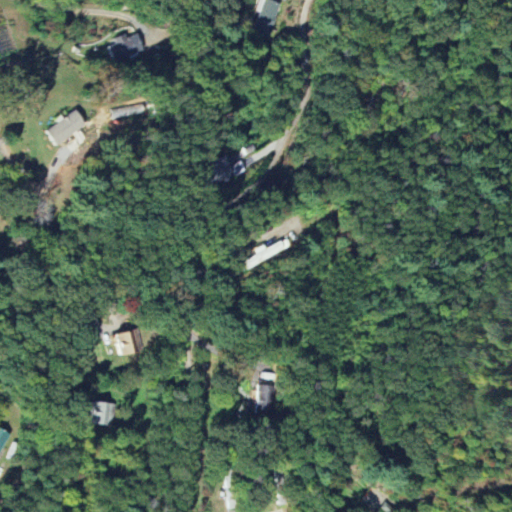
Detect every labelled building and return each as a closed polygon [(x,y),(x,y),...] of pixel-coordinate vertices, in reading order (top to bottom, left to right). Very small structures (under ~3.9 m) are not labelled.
[(269,39),(279,4),(266,0),(260,0),(251,33),(269,39)] [(107,43),(113,62),(141,53),(135,34),(107,43)] [(86,127),(76,111),(45,131),(55,146),(86,127)] [(197,165),(202,187),(232,180),(226,157),(197,165)] [(116,356),(138,351),(133,329),(111,335),(116,356)] [(271,382),(257,381),(256,412),(271,412),(271,382)] [(113,404),(91,401),(88,423),(110,426),(113,404)]
